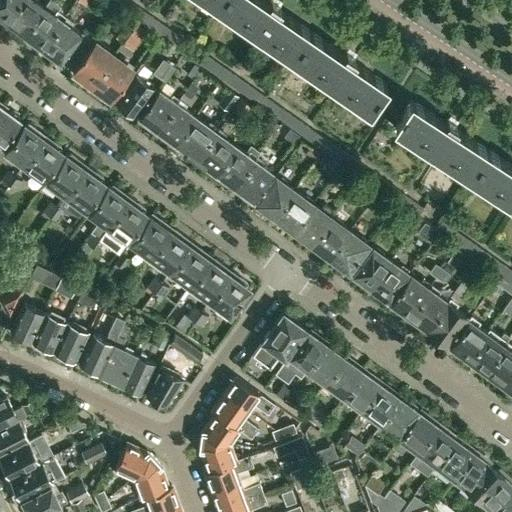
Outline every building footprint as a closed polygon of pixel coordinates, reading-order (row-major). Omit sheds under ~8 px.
[(0,0),(0,16),(4,19),(19,0),(0,0)] [(19,0),(4,19),(23,33),(44,5),(37,0),(19,0)] [(125,0),(121,7),(130,14),(136,5),(129,0),(125,0)] [(280,5),(272,0),(268,0),(267,1),(265,0),(221,0),(218,4),(293,56),(310,31),(278,8),(280,5)] [(23,33),(41,46),(62,18),(44,5),(23,33)] [(130,14),(138,19),(140,20),(146,11),(136,5),(130,14)] [(140,20),(149,27),(155,18),(146,11),(140,20)] [(60,60),(72,68),(93,40),(81,31),(81,32),(62,18),(41,46),(60,60)] [(149,27),(158,33),(164,24),(155,18),(149,27)] [(158,33),(161,35),(167,39),(173,31),(164,24),(158,33)] [(115,36),(122,41),(130,30),(123,25),(115,36)] [(138,36),(130,30),(122,41),(130,47),(138,36)] [(167,39),(177,46),(183,37),(173,31),(167,39)] [(355,56),(345,50),(344,49),(342,53),(310,31),(293,56),(368,107),(385,82),(352,60),(355,56)] [(93,40),(72,68),(92,83),(113,54),(93,39),(93,40)] [(199,62),(208,68),(214,60),(205,53),(199,62)] [(111,97),(132,68),(113,54),(92,83),(111,97)] [(153,72),(164,80),(174,66),(163,57),(153,72)] [(208,68),(217,75),(224,66),(214,60),(208,68)] [(201,68),(197,66),(194,63),(186,73),(193,78),(201,68)] [(217,75),(227,81),(233,73),(224,66),(217,75)] [(154,87),(135,72),(114,99),(134,113),(154,87)] [(227,81),(236,88),(242,79),(233,73),(227,81)] [(193,78),(183,92),(190,97),(198,87),(195,85),(198,82),(193,78)] [(236,88),(245,94),(251,86),(242,79),(236,88)] [(141,119),(156,130),(178,101),(158,86),(139,114),(142,116),(141,119)] [(245,94),(254,101),(260,92),(251,86),(245,94)] [(239,95),(230,88),(219,104),(228,109),(239,95)] [(254,101),(264,107),(270,99),(260,92),(254,101)] [(242,97),(233,109),(241,114),(250,103),(242,97)] [(264,107),(273,114),(279,105),(270,99),(264,107)] [(395,125),(433,150),(471,174),(487,149),(455,128),(457,125),(446,118),(444,121),(411,99),(395,125)] [(156,130),(174,143),(196,114),(178,101),(156,130)] [(273,114),(281,120),(282,120),(288,112),(279,105),(273,114)] [(0,143),(2,145),(21,119),(3,106),(0,109),(0,143)] [(282,120),(291,127),(297,118),(288,112),(282,120)] [(184,152),(192,158),(194,159),(216,129),(196,114),(174,143),(185,151),(184,152)] [(291,127),(301,133),(307,125),(297,118),(291,127)] [(279,123),(272,119),(265,129),(272,133),(279,123)] [(3,149),(23,163),(43,136),(23,122),(3,149)] [(301,133),(310,140),(316,132),(307,125),(301,133)] [(293,142),(299,134),(289,127),(284,135),(293,142)] [(205,165),(215,172),(236,143),(216,129),(194,159),(204,166),(205,165)] [(310,140),(319,147),(325,138),(316,132),(310,140)] [(42,178),(62,150),(43,136),(23,163),(42,178)] [(319,147),(322,149),(328,154),(334,145),(325,138),(319,147)] [(215,172),(233,186),(259,150),(251,144),(246,150),(236,143),(215,172)] [(315,159),(320,152),(310,145),(305,152),(315,159)] [(331,156),(331,155),(338,160),(344,151),(334,145),(328,154),(331,156)] [(471,174),(511,200),(511,165),(487,149),(471,174)] [(253,197),(273,170),(255,157),(259,150),(233,186),(248,196),(251,195),(253,197)] [(338,160),(341,162),(347,166),(353,158),(344,151),(338,160)] [(65,152),(46,180),(65,194),(85,167),(65,152)] [(332,174),(334,173),(333,173),(341,162),(338,160),(331,155),(331,156),(323,167),(332,174)] [(347,166),(347,167),(356,173),(362,164),(353,158),(347,166)] [(347,167),(347,166),(341,162),(333,173),(334,173),(340,176),(347,167)] [(356,173),(365,179),(371,171),(362,164),(356,173)] [(79,215),(105,181),(85,167),(65,194),(57,205),(50,215),(58,220),(65,210),(65,211),(68,207),(79,215)] [(2,177),(9,182),(15,174),(8,169),(2,177)] [(365,179),(375,186),(381,177),(371,171),(365,179)] [(275,173),(254,202),(273,216),(294,187),(275,173)] [(22,180),(15,174),(9,182),(17,189),(22,180)] [(375,186),(384,192),(390,183),(381,177),(375,186)] [(108,183),(87,211),(99,219),(84,240),(80,249),(87,253),(127,197),(108,183)] [(384,192),(387,194),(393,198),(399,190),(390,183),(384,192)] [(359,194),(368,201),(369,201),(376,191),(366,184),(359,194)] [(273,216),(292,229),(313,201),(294,187),(273,216)] [(393,198),(403,205),(409,196),(399,190),(393,198)] [(386,199),(384,198),(376,191),(369,201),(368,201),(368,202),(378,208),(386,199)] [(403,205),(412,212),(418,203),(416,202),(409,196),(403,205)] [(116,231),(126,239),(147,212),(127,197),(87,253),(94,257),(96,254),(97,255),(100,251),(106,241),(107,242),(116,231)] [(43,210),(50,215),(57,205),(49,200),(43,210)] [(292,229),(311,243),(332,215),(313,201),(292,229)] [(421,218),(426,210),(423,207),(418,203),(412,212),(417,215),(421,218)] [(403,223),(412,229),(419,220),(411,212),(403,223)] [(150,213),(129,241),(149,256),(170,228),(150,213)] [(311,243),(329,256),(349,228),(332,215),(311,243)] [(436,228),(445,235),(451,226),(442,220),(436,228)] [(431,242),(437,235),(439,231),(424,221),(417,231),(431,242)] [(445,235),(454,241),(460,233),(451,226),(445,235)] [(149,256),(169,270),(189,242),(170,228),(149,256)] [(369,242),(368,241),(349,228),(329,256),(348,270),(369,242)] [(454,241),(463,248),(469,239),(460,233),(454,241)] [(463,248),(473,254),(479,246),(469,239),(463,248)] [(169,270),(189,285),(209,257),(189,242),(169,270)] [(372,244),(351,272),(370,286),(391,258),(372,244)] [(473,254),(482,261),(488,252),(479,246),(473,254)] [(121,252),(112,266),(120,271),(129,258),(121,252)] [(482,261),(491,267),(497,259),(488,252),(482,261)] [(189,285),(209,299),(229,271),(209,257),(189,285)] [(370,286),(390,300),(410,272),(391,258),(370,286)] [(491,267),(500,274),(506,265),(497,259),(491,267)] [(439,260),(437,263),(435,262),(429,271),(436,276),(444,264),(439,260)] [(450,268),(444,264),(436,276),(443,281),(450,273),(447,271),(450,268)] [(500,274),(510,280),(511,276),(511,269),(506,265),(500,274)] [(249,286),(229,271),(209,299),(229,314),(249,286)] [(390,300),(408,314),(428,285),(410,272),(390,300)] [(39,278),(32,274),(24,289),(31,293),(39,278)] [(71,296),(77,282),(61,274),(54,288),(71,296)] [(144,290),(152,295),(162,281),(153,275),(144,290)] [(495,281),(504,287),(508,281),(499,275),(495,281)] [(169,286),(162,281),(152,295),(159,299),(169,286)] [(468,286),(461,281),(454,289),(461,294),(468,286)] [(408,314),(426,327),(447,299),(428,285),(408,314)] [(0,311),(0,315),(9,320),(23,288),(21,286),(4,294),(6,298),(0,311)] [(98,309),(102,298),(82,289),(77,299),(98,309)] [(445,341),(466,313),(447,299),(426,327),(445,341)] [(10,328),(31,339),(44,310),(23,301),(10,328)] [(186,314),(194,319),(201,310),(194,305),(186,314)] [(31,339),(53,349),(66,320),(44,310),(31,339)] [(194,319),(201,325),(208,315),(201,310),(194,319)] [(283,310),(262,340),(251,353),(270,367),(280,353),(285,357),(287,355),(307,328),(283,310)] [(470,312),(448,343),(467,357),(486,330),(476,322),(479,318),(470,312)] [(78,361),(100,371),(117,333),(124,319),(116,316),(106,339),(92,332),(78,361)] [(53,349),(75,359),(88,330),(66,320),(53,349)] [(467,357),(485,370),(507,339),(509,335),(503,331),(501,335),(489,326),(486,330),(467,357)] [(325,342),(307,328),(287,355),(275,372),(288,381),(294,372),(301,376),(306,369),(305,368),(325,342)] [(161,329),(154,343),(162,347),(163,348),(170,332),(169,332),(161,329)] [(196,360),(202,351),(175,332),(169,342),(196,360)] [(120,345),(124,337),(117,333),(100,371),(122,381),(135,352),(120,345)] [(485,370),(502,382),(511,369),(511,343),(507,339),(485,370)] [(306,369),(324,382),(343,355),(325,342),(305,368),(306,369)] [(142,391),(155,362),(135,352),(122,381),(123,382),(124,385),(128,387),(132,386),(142,391)] [(324,382),(342,395),(362,369),(343,355),(324,382)] [(146,392),(166,402),(183,377),(159,364),(146,392)] [(342,395),(361,408),(380,382),(362,369),(342,395)] [(511,369),(502,382),(511,389),(511,369)] [(263,394),(236,375),(224,393),(248,409),(253,401),(268,412),(275,402),(263,394)] [(361,408),(379,421),(399,396),(380,382),(361,408)] [(275,383),(270,390),(283,399),(288,392),(275,383)] [(301,401),(288,392),(283,399),(296,408),(301,401)] [(212,409),(215,411),(239,427),(251,436),(257,426),(243,416),(248,409),(224,393),(212,409)] [(33,399),(21,405),(13,409),(6,394),(0,397),(0,425),(17,416),(36,406),(33,399)] [(379,421),(398,435),(417,410),(399,396),(379,421)] [(72,415),(60,409),(52,413),(57,423),(66,419),(65,419),(72,415)] [(417,410),(398,435),(392,444),(401,450),(407,441),(418,450),(438,424),(434,422),(436,419),(429,413),(426,416),(417,410)] [(201,430),(200,439),(230,443),(230,442),(239,427),(215,411),(201,430)] [(312,411),(308,416),(308,417),(320,425),(325,419),(312,411)] [(86,422),(72,415),(65,419),(66,419),(70,430),(86,422)] [(0,425),(0,453),(28,439),(17,416),(0,425)] [(293,422),(282,426),(286,434),(296,431),(293,422)] [(418,450),(436,463),(456,438),(438,424),(418,450)] [(282,426),(271,429),(275,439),(286,434),(282,426)] [(302,435),(294,438),(298,448),(306,444),(302,435)] [(350,436),(346,442),(345,444),(357,452),(360,448),(361,449),(363,445),(350,436)] [(286,452),(290,450),(298,448),(294,438),(282,442),(286,452)] [(436,463),(454,476),(473,451),(456,438),(436,463)] [(0,453),(0,456),(10,475),(38,460),(28,439),(0,453)] [(199,447),(207,468),(235,458),(230,443),(200,439),(199,447)] [(114,467),(127,473),(159,461),(149,451),(126,440),(114,467)] [(101,441),(81,451),(87,463),(107,453),(101,441)] [(276,455),(286,452),(282,442),(272,446),(276,455)] [(306,444),(298,448),(290,450),(293,459),(297,458),(297,459),(309,454),(306,444)] [(459,489),(467,495),(471,490),(473,491),(494,467),(487,461),(473,451),(454,476),(462,482),(463,483),(459,489)] [(10,475),(20,497),(49,481),(65,473),(54,452),(38,460),(10,475)] [(204,470),(211,489),(239,479),(236,470),(252,464),(249,454),(235,459),(235,458),(207,468),(204,470)] [(286,462),(292,479),(302,475),(297,459),(297,458),(293,459),(286,462)] [(133,476),(139,492),(166,481),(159,461),(127,473),(133,476)] [(345,475),(341,466),(331,470),(335,478),(345,475)] [(480,497),(490,508),(511,485),(511,483),(503,475),(494,467),(473,491),(480,497)] [(325,482),(335,478),(331,470),(322,473),(325,482)] [(305,482),(314,478),(311,471),(302,475),(292,479),(296,488),(306,485),(305,482)] [(370,499),(377,504),(383,494),(378,491),(386,481),(373,471),(364,483),(370,499)] [(211,489),(218,508),(262,491),(259,481),(242,487),(239,479),(211,489)] [(28,511),(42,511),(60,503),(49,481),(20,497),(28,511)] [(130,509),(131,511),(144,511),(178,500),(171,482),(167,484),(166,481),(139,492),(140,496),(144,495),(147,503),(130,509)] [(66,490),(71,501),(88,493),(83,482),(66,490)] [(511,511),(511,485),(490,508),(494,511),(511,511)] [(377,504),(379,511),(395,511),(405,498),(389,487),(383,494),(377,504)] [(281,492),(285,505),(296,501),(291,488),(281,492)] [(97,502),(107,497),(103,489),(93,494),(97,502)] [(219,511),(251,511),(250,507),(266,501),(262,491),(218,508),(219,511)] [(86,508),(93,504),(88,493),(71,501),(76,511),(86,511),(88,511),(86,508)] [(414,493),(401,511),(426,502),(414,493)] [(107,497),(97,502),(101,510),(111,506),(107,497)] [(440,511),(452,511),(454,510),(437,498),(432,505),(440,511)] [(182,511),(178,500),(144,511),(182,511)]
